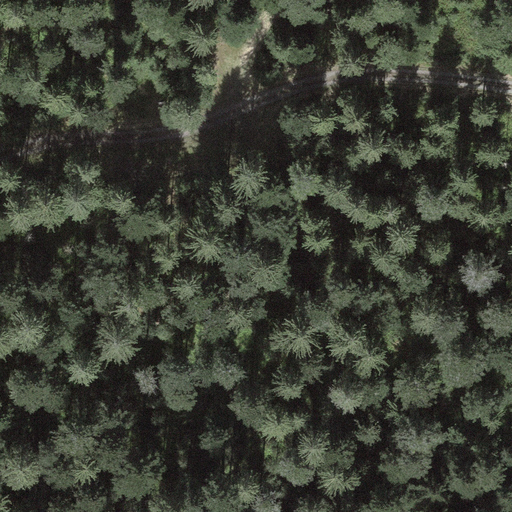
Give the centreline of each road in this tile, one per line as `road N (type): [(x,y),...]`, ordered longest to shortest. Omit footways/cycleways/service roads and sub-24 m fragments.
road 1 (track): [(0,155),(176,121),(329,75),(511,88)]
road 2 (track): [(290,0),(218,110)]
